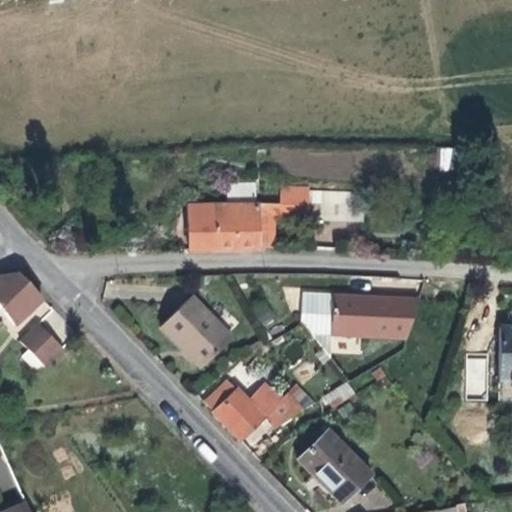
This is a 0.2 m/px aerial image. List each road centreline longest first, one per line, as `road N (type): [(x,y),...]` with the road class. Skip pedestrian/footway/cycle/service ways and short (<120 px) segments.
road 1 (residential): [(41,262),(273,261),(511,277)]
road 2 (tertiary): [(287,511),(41,262)]
